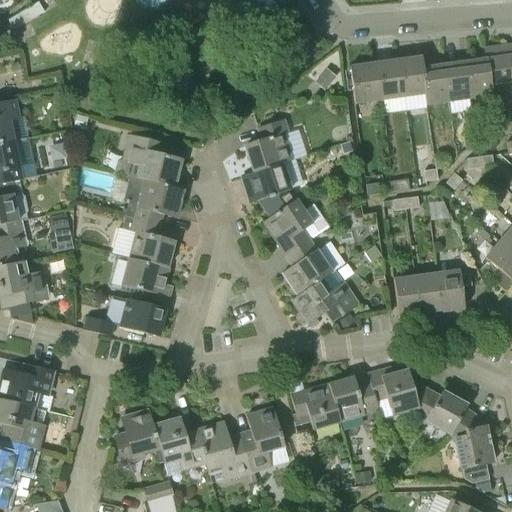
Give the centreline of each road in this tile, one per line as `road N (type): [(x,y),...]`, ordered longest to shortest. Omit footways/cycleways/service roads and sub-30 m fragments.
road 1 (residential): [(511,391),(401,340),(281,346)]
road 2 (residential): [(320,0),(344,25),(511,14)]
road 3 (residential): [(76,511),(71,499),(104,374)]
road 4 (residential): [(220,254),(180,369)]
